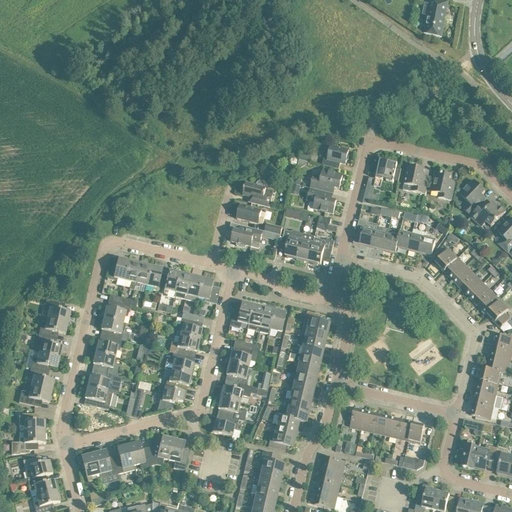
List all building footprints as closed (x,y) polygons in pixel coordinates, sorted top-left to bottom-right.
[(428,16),(426,25),(424,34),(441,38),(449,3),(436,0),(431,0),(430,5),(425,4),(423,15),(428,16)] [(349,151),(331,147),(328,161),(324,159),(322,166),(339,170),(340,164),(345,165),(346,162),(348,160),(349,157),(348,155),(349,151)] [(397,164),(390,163),(380,160),(379,167),(376,166),(374,175),(377,175),(374,188),(381,189),(383,181),(393,184),(393,181),(398,183),(401,170),(396,169),(397,164)] [(404,185),(403,190),(411,192),(425,195),(426,187),(429,177),(423,176),(424,170),(421,170),(408,167),(406,176),(404,185)] [(311,189),(327,193),(333,194),(334,189),(339,190),(343,176),(323,171),(321,178),(314,176),(311,189)] [(435,173),(433,182),(431,192),(439,194),(438,198),(451,201),(451,199),(455,183),(449,181),(450,176),(435,173)] [(244,194),(243,196),(253,198),(252,204),(270,209),(272,197),(265,195),(266,189),(264,189),(265,187),(265,186),(265,185),(265,184),(264,183),(264,182),(263,182),(262,182),(261,181),(260,182),(259,182),(258,183),(257,183),(257,184),(257,185),(256,187),(246,184),(245,186),(243,186),(241,193),(244,194)] [(474,182),(473,182),(472,181),(466,187),(468,188),(460,195),(469,204),(464,210),(470,216),(483,203),(478,199),(485,192),(474,182)] [(333,194),(327,193),(311,189),(308,201),(315,203),(314,210),(333,215),(336,201),(332,200),(333,194)] [(364,197),(363,203),(370,205),(374,190),(373,190),(373,192),(366,190),(364,197)] [(485,204),(478,211),(472,218),(481,228),(486,223),(491,227),(506,212),(499,206),(498,208),(493,204),(489,208),(485,204)] [(264,219),(260,218),(262,211),(250,209),(241,206),(237,220),(258,225),(258,224),(263,225),(264,219)] [(392,218),(393,212),(381,209),(380,215),(392,218)] [(416,223),(417,216),(405,214),(403,221),(415,224),(416,223)] [(418,214),(417,216),(416,223),(427,225),(429,217),(418,214)] [(331,220),(322,217),(320,217),(318,223),(330,226),(331,220)] [(499,245),(508,254),(511,250),(511,219),(506,226),(499,234),(504,239),(499,245)] [(375,233),(373,233),(364,230),(366,223),(359,221),(353,244),(367,248),(367,246),(372,248),(375,233)] [(318,223),(317,229),(328,232),(330,226),(318,223)] [(267,224),(265,232),(281,236),(282,228),(267,224)] [(234,231),(232,242),(237,244),(236,246),(245,249),(246,246),(251,247),(259,249),(260,243),(261,238),(262,238),(263,234),(263,232),(250,229),(241,226),(241,227),(244,228),(243,233),(234,231)] [(444,226),(440,231),(447,235),(450,230),(444,226)] [(383,252),(389,230),(377,227),(375,233),(372,248),(376,249),(376,250),(383,252)] [(390,253),(391,252),(395,254),(397,248),(401,233),(389,230),(383,252),(390,253)] [(285,256),(288,256),(287,259),(297,259),(301,241),(303,235),(301,235),(301,234),(300,233),(299,233),(295,232),(294,232),(293,232),(292,233),(284,231),(281,244),(287,246),(285,256)] [(401,250),(408,252),(412,236),(401,233),(397,248),(401,249),(401,250)] [(423,239),(412,236),(408,252),(415,253),(415,252),(420,253),(423,239)] [(308,262),(317,266),(318,264),(321,264),(324,252),(332,254),(334,242),(326,240),(326,241),(314,239),(313,243),(308,261),(308,262)] [(435,242),(423,239),(420,253),(424,255),(424,256),(431,258),(435,242)] [(308,261),(313,243),(301,241),(297,259),(297,261),(304,264),(305,261),(308,261)] [(449,250),(443,256),(436,263),(444,272),(458,259),(449,250)] [(107,279),(117,282),(118,280),(125,281),(130,260),(122,258),(121,260),(118,259),(117,265),(111,263),(107,279)] [(452,281),(466,267),(458,259),(444,272),(452,281)] [(130,260),(125,281),(131,283),(129,290),(134,291),(135,287),(140,264),(137,263),(137,262),(130,260)] [(144,265),(140,264),(135,287),(139,288),(140,285),(147,286),(152,266),(144,264),(144,265)] [(152,266),(147,286),(154,288),(153,291),(157,292),(163,270),(159,269),(160,267),(152,266)] [(461,290),(475,276),(466,267),(452,281),(461,290)] [(169,271),(166,281),(163,294),(168,294),(168,291),(176,293),(180,272),(172,270),(172,272),(169,271)] [(180,272),(176,293),(174,298),(185,300),(191,276),(187,275),(188,274),(180,272)] [(191,276),(185,300),(197,303),(198,299),(202,278),(195,276),(194,277),(191,276)] [(475,276),(461,290),(469,298),(483,284),(475,276)] [(202,278),(198,299),(205,300),(204,303),(214,305),(218,289),(212,287),(213,282),(210,281),(210,279),(202,278)] [(478,307),(492,293),(483,284),(469,298),(478,307)] [(500,301),(492,293),(478,307),(487,315),(500,301)] [(126,306),(127,300),(115,297),(114,303),(126,306)] [(49,313),(47,319),(68,324),(70,313),(60,310),(62,304),(52,302),(47,300),(44,312),(49,313)] [(137,302),(127,300),(126,306),(130,307),(136,308),(137,302)] [(500,329),(508,322),(510,320),(505,314),(509,310),(500,301),(487,315),(495,323),(500,329)] [(114,303),(113,303),(112,309),(106,308),(106,311),(104,311),(102,319),(123,324),(125,317),(127,317),(130,307),(126,306),(114,303)] [(229,327),(239,329),(240,330),(241,324),(248,325),(253,304),(245,303),(245,304),(241,303),(240,309),(234,307),(229,327)] [(253,304),(248,325),(247,330),(258,333),(258,331),(264,308),(260,308),(261,306),(253,304)] [(267,309),(264,308),(258,331),(262,332),(263,329),(270,331),(275,310),(267,308),(267,309)] [(275,310),(270,331),(277,332),(276,338),(280,339),(286,314),(283,313),(283,312),(275,310)] [(303,328),(326,333),(329,324),(318,321),(319,315),(307,313),(303,328)] [(185,320),(198,323),(202,324),(204,318),(194,316),(187,314),(185,320)] [(65,335),(68,324),(47,319),(46,325),(41,324),(38,335),(53,339),(55,333),(65,335)] [(107,332),(105,338),(121,342),(124,332),(121,331),(123,324),(102,319),(100,327),(102,327),(101,330),(107,332)] [(201,334),(202,330),(196,329),(198,323),(185,320),(181,319),(179,329),(181,330),(180,337),(200,342),(202,334),(201,334)] [(324,342),(326,333),(303,328),(301,338),(305,339),(306,338),(324,342)] [(39,353),(60,358),(62,347),(52,345),(53,339),(38,335),(36,346),(41,347),(39,353)] [(496,335),(494,347),(511,351),(511,338),(506,338),(496,335)] [(200,342),(180,337),(178,344),(171,343),(169,353),(173,354),(189,358),(191,352),(196,353),(197,350),(199,350),(200,342)] [(94,353),(115,358),(117,351),(119,352),(121,342),(105,338),(104,344),(98,342),(97,346),(96,345),(94,353)] [(306,338),(305,339),(304,347),(322,351),(324,342),(306,338)] [(238,348),(250,351),(252,345),(240,342),(238,348)] [(320,360),(322,351),(304,347),(301,356),(320,360)] [(510,363),(511,355),(511,351),(494,347),(491,359),(510,363)] [(255,352),(250,351),(238,348),(237,354),(231,353),(231,356),(229,356),(227,364),(248,369),(250,362),(256,363),(259,353),(255,352)] [(57,369),(60,358),(39,353),(38,359),(33,358),(30,369),(45,373),(47,367),(57,369)] [(97,366),(96,372),(113,376),(116,366),(113,366),(115,358),(94,353),(92,361),(94,362),(93,365),(97,366)] [(193,368),(194,365),(188,364),(189,358),(173,354),(171,361),(167,361),(167,363),(166,363),(165,368),(165,369),(165,370),(171,371),(192,377),(194,369),(193,368)] [(320,360),(301,356),(296,354),(293,363),(299,364),(318,369),(320,360)] [(483,369),(507,375),(510,363),(491,359),(488,370),(483,369)] [(230,383),(246,387),(249,377),(246,376),(248,369),(227,364),(225,372),(227,372),(226,376),(232,377),(230,383)] [(318,369),(299,364),(297,373),(316,378),(318,369)] [(44,379),(45,373),(30,369),(28,380),(32,381),(31,388),(52,393),(54,381),(44,379)] [(507,375),(483,369),(480,381),(499,386),(502,374),(507,375)] [(192,377),(171,371),(170,379),(167,378),(165,388),(181,392),(183,386),(188,388),(189,384),(190,385),(192,377)] [(86,388),(107,393),(109,385),(111,386),(113,376),(96,372),(95,378),(90,377),(89,380),(88,380),(86,388)] [(314,387),(316,378),(297,373),(295,382),(314,387)] [(499,386),(480,381),(477,392),(496,397),(499,386)] [(314,387),(295,382),(293,391),(312,396),(314,387)] [(246,387),(230,383),(229,389),(223,387),(222,391),(221,390),(219,398),(240,403),(242,396),(249,398),(250,394),(266,398),(267,392),(257,389),(246,387)] [(174,401),(182,403),(184,393),(181,392),(165,388),(159,387),(158,391),(164,393),(163,398),(161,397),(159,403),(167,405),(168,403),(173,405),(174,401)] [(49,404),(52,393),(31,388),(30,394),(21,392),(19,403),(27,405),(37,408),(39,401),(49,404)] [(108,411),(111,402),(111,401),(105,400),(107,393),(86,388),(84,396),(86,396),(85,399),(90,401),(89,407),(108,411)] [(144,391),(137,389),(135,400),(133,408),(139,409),(144,391)] [(310,405),(312,396),(293,391),(291,400),(310,405)] [(474,404),(493,409),(496,397),(477,392),(474,404)] [(129,398),(125,417),(131,418),(131,417),(133,408),(135,400),(129,398)] [(222,416),(239,420),(241,411),(238,411),(240,403),(219,398),(217,406),(219,407),(218,410),(223,411),(222,416)] [(310,405),(291,400),(291,401),(286,400),(284,409),(288,410),(289,409),(307,414),(310,405)] [(471,416),(481,419),(490,421),(493,409),(474,404),(471,416)] [(362,432),(366,412),(355,410),(356,406),(355,406),(350,429),(362,432)] [(289,409),(288,410),(286,418),(298,421),(298,422),(305,423),(307,414),(289,409)] [(362,432),(373,434),(378,415),(366,412),(362,432)] [(24,433),(45,433),(45,421),(34,421),(34,415),(24,415),(19,415),(19,427),(24,427),(24,433)] [(390,418),(378,415),(373,434),(385,437),(390,418)] [(232,438),(233,431),(236,431),(239,420),(222,416),(221,423),(215,422),(214,425),(213,425),(211,433),(232,438)] [(296,430),(298,422),(298,421),(286,418),(280,417),(277,425),(296,430)] [(401,421),(390,418),(385,437),(397,440),(401,421)] [(413,423),(401,421),(397,440),(408,443),(413,423)] [(483,432),(484,425),(481,425),(471,422),(470,429),(483,432)] [(413,423),(408,443),(420,445),(425,427),(413,424),(413,423)] [(294,439),(296,430),(277,425),(275,434),(294,439)] [(19,451),(24,451),(34,451),(34,444),(45,444),(45,433),(24,433),(24,439),(19,439),(19,451)] [(285,452),(287,447),(291,448),(291,449),(292,449),(294,439),(275,434),(273,443),(269,442),(268,448),(285,452)] [(163,460),(169,461),(174,441),(169,439),(166,438),(166,439),(162,438),(161,446),(155,444),(156,441),(151,440),(151,449),(151,451),(151,467),(156,466),(162,467),(163,460)] [(495,440),(493,448),(486,447),(485,451),(478,450),(474,470),(481,472),(482,470),(485,471),(486,467),(488,468),(492,469),(494,462),(497,449),(499,441),(495,440)] [(178,442),(174,441),(169,461),(175,463),(173,469),(185,472),(186,465),(189,455),(182,454),(185,443),(182,443),(182,442),(179,441),(178,442)] [(462,467),(474,470),(478,450),(471,448),(472,445),(471,443),(468,442),(465,453),(462,452),(460,461),(463,461),(462,467)] [(141,469),(151,467),(151,451),(142,453),(140,443),(136,444),(136,443),(130,445),(130,446),(128,446),(133,466),(140,465),(141,469)] [(118,475),(135,471),(133,466),(128,446),(124,447),(123,446),(120,447),(120,448),(117,449),(120,459),(114,460),(118,475)] [(368,456),(362,454),(364,449),(358,447),(356,453),(355,457),(367,460),(368,456)] [(501,476),(509,478),(511,464),(511,457),(507,457),(508,452),(497,449),(494,462),(500,463),(498,474),(501,475),(501,476)] [(94,455),(99,475),(101,480),(118,475),(114,460),(108,462),(105,452),(102,453),(102,452),(99,453),(94,455)] [(262,470),(281,475),(284,465),(283,465),(278,464),(279,457),(264,453),(262,461),(265,462),(262,470)] [(92,477),(99,475),(94,455),(92,455),(92,454),(85,456),(85,457),(81,458),(88,483),(93,482),(92,477)] [(326,459),(324,470),(343,475),(346,463),(323,457),(323,458),(326,459)] [(27,480),(27,481),(42,477),(53,475),(49,462),(39,464),(37,458),(28,460),(23,461),(25,473),(30,472),(32,479),(27,480)] [(281,475),(262,470),(260,479),(279,483),(281,475)] [(340,486),(343,475),(324,470),(321,482),(340,486)] [(35,491),(36,497),(57,492),(54,481),(44,483),(42,477),(27,481),(30,492),(35,491)] [(279,483),(260,479),(258,487),(252,486),(277,492),(279,483)] [(337,498),(340,486),(321,482),(318,494),(337,498)] [(250,494),(256,496),(256,497),(275,501),(277,492),(252,486),(250,494)] [(418,497),(415,511),(414,511),(425,511),(426,509),(434,511),(438,491),(436,491),(434,491),(432,491),(431,491),(426,490),(424,499),(418,497)] [(104,491),(89,495),(91,501),(106,498),(104,491)] [(451,511),(453,507),(454,503),(448,501),(449,495),(445,494),(444,494),(443,493),(442,493),(440,492),(438,491),(434,511),(438,511),(451,511)] [(60,503),(57,492),(36,497),(38,503),(33,504),(35,511),(50,511),(51,511),(49,505),(60,503)] [(337,498),(318,494),(315,505),(312,504),(312,505),(321,507),(334,510),(337,498)] [(275,501),(256,497),(254,506),(273,510),(275,501)] [(106,498),(91,501),(92,508),(107,504),(106,498)] [(459,508),(453,507),(451,511),(470,511),(473,501),(465,499),(465,500),(465,502),(461,501),(459,508)] [(481,503),(473,501),(470,511),(482,511),(484,506),(479,505),(480,503),(481,503)]
